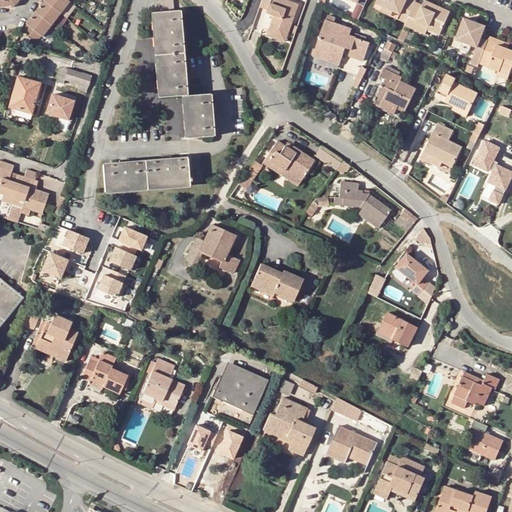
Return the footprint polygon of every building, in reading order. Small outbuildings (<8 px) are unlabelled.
[(44,0),(35,12),(51,25),(60,14),(44,0)] [(43,0),(44,0),(60,14),(69,1),(67,0),(43,0)] [(165,0),(160,0),(161,12),(173,11),(172,0),(165,0)] [(272,17),(268,29),(287,36),(298,4),(285,0),(261,0),(259,8),(265,11),(264,14),(272,17)] [(377,0),(376,3),(383,5),(393,10),(400,13),(398,17),(407,21),(416,1),(416,0),(377,0)] [(405,24),(412,28),(415,21),(429,27),(428,30),(440,35),(449,13),(442,10),(444,6),(429,0),(424,0),(423,4),(416,1),(407,21),(405,24)] [(350,17),(358,20),(365,6),(357,2),(350,17)] [(391,14),(393,10),(383,5),(381,9),(391,14)] [(173,11),(161,12),(151,12),(153,38),(155,54),(182,52),(179,10),(173,11)] [(42,37),(43,35),(49,27),(51,25),(35,12),(25,23),(26,24),(41,36),(42,37)] [(486,26),(463,18),(455,41),(476,48),(470,64),(478,68),(480,63),(488,41),(482,38),(486,26)] [(324,52),(341,58),(345,48),(350,50),(349,55),(363,60),(369,42),(349,35),(352,28),(325,19),(317,43),(313,41),(311,47),(315,49),(313,55),(322,58),(324,52)] [(427,34),(428,30),(429,27),(415,21),(412,28),(427,34)] [(36,42),(41,36),(26,24),(22,31),(36,42)] [(58,32),(49,27),(43,35),(53,41),(58,32)] [(284,43),(287,36),(268,29),(265,36),(284,43)] [(487,67),(497,71),(508,75),(511,64),(511,51),(506,49),(501,48),(503,42),(489,37),(488,41),(480,63),(488,66),(487,67)] [(393,52),(396,44),(389,41),(385,48),(393,52)] [(158,97),(183,95),(186,95),(182,52),(155,54),(158,97)] [(324,52),(322,58),(340,64),(341,58),(324,52)] [(9,64),(7,73),(15,76),(17,66),(10,64),(9,64)] [(368,68),(362,66),(353,84),(359,87),(368,68)] [(474,68),(466,66),(464,72),(466,74),(471,75),(474,68)] [(62,83),(64,79),(67,68),(64,67),(59,69),(56,82),(62,83)] [(72,69),(67,68),(64,79),(81,85),(88,87),(92,75),(72,69)] [(383,68),(379,76),(388,81),(384,90),(380,88),(377,95),(383,98),(382,101),(397,109),(399,105),(406,109),(416,88),(401,81),(402,77),(383,68)] [(506,80),(508,75),(497,71),(496,76),(506,80)] [(456,79),(447,75),(439,91),(448,95),(445,102),(454,107),(469,113),(478,94),(454,83),(456,79)] [(30,113),(32,113),(40,83),(18,77),(9,106),(17,109),(30,113)] [(67,121),(74,99),(49,91),(42,112),(67,121)] [(209,94),(186,95),(183,95),(186,138),(213,136),(209,94)] [(395,113),(397,109),(382,101),(380,106),(395,113)] [(466,118),(469,113),(454,107),(452,111),(466,118)] [(509,116),(511,111),(502,107),(499,112),(509,116)] [(29,119),(30,113),(17,109),(15,115),(29,119)] [(438,124),(424,153),(443,162),(453,167),(463,147),(449,140),(453,132),(438,124)] [(474,135),(470,144),(475,147),(480,137),(474,135)] [(284,145),(277,140),(262,162),(271,168),(273,165),(275,167),(278,163),(303,178),(314,161),(293,147),(291,149),(284,145)] [(501,149),(486,142),(475,165),(489,172),(490,170),(494,172),(489,183),(497,187),(490,201),(499,205),(511,179),(511,172),(498,166),(493,164),(496,159),(501,149)] [(314,155),(335,170),(337,166),(342,160),(320,146),(314,155)] [(424,153),(422,157),(441,166),(443,162),(424,153)] [(147,189),(189,186),(188,173),(186,158),(145,161),(147,189)] [(0,193),(4,195),(24,201),(22,208),(31,211),(42,214),(44,208),(47,201),(49,193),(33,188),(29,187),(32,179),(24,176),(17,174),(15,182),(8,180),(14,165),(0,159),(0,193)] [(255,160),(250,168),(257,172),(262,165),(255,160)] [(349,166),(342,160),(337,166),(344,172),(349,166)] [(145,161),(103,165),(105,193),(147,189),(145,161)] [(275,167),(273,165),(271,168),(298,186),(303,178),(278,163),(275,167)] [(250,168),(245,174),(252,179),(257,172),(250,168)] [(27,169),(24,176),(32,179),(35,180),(37,173),(27,169)] [(201,172),(188,173),(189,186),(202,185),(201,172)] [(252,179),(245,174),(238,184),(245,189),(252,179)] [(361,191),(357,190),(357,183),(339,182),(338,198),(334,197),(334,204),(342,205),(359,207),(362,209),(381,222),(390,210),(368,194),(361,194),(361,191)] [(2,201),(22,208),(24,201),(4,195),(2,201)] [(312,215),(318,205),(313,202),(306,211),(312,215)] [(29,216),(31,211),(22,208),(21,213),(29,216)] [(377,228),(381,222),(362,209),(358,214),(377,228)] [(235,235),(213,225),(204,243),(196,239),(186,260),(193,264),(200,251),(223,262),(221,267),(233,273),(239,260),(235,259),(226,255),(227,252),(235,235)] [(81,253),(88,236),(59,226),(53,243),(81,253)] [(430,240),(423,228),(417,236),(416,239),(431,243),(430,240)] [(155,239),(150,237),(146,245),(151,247),(155,239)] [(118,252),(120,251),(119,243),(97,244),(98,261),(99,274),(96,274),(97,283),(120,281),(118,252)] [(416,284),(411,290),(418,295),(427,283),(421,278),(427,270),(405,253),(395,267),(416,284)] [(160,269),(163,261),(157,258),(154,266),(160,269)] [(90,274),(96,274),(99,274),(98,261),(90,261),(90,274)] [(283,271),(282,273),(260,264),(251,285),(272,295),(274,293),(294,301),(303,280),(283,271)] [(374,277),(368,290),(377,295),(384,281),(374,277)] [(0,323),(22,297),(0,278),(0,323)] [(427,283),(418,295),(428,303),(434,288),(427,283)] [(377,295),(368,290),(367,294),(375,298),(377,295)] [(27,310),(32,312),(34,307),(38,300),(33,298),(27,310)] [(26,313),(21,322),(33,328),(37,318),(26,313)] [(387,313),(379,329),(393,336),(391,340),(406,347),(416,328),(387,313)] [(78,332),(69,329),(72,323),(54,315),(50,324),(47,322),(36,348),(65,362),(78,332)] [(107,323),(102,336),(116,342),(121,329),(107,323)] [(379,329),(375,335),(390,343),(391,340),(393,336),(379,329)] [(102,386),(118,393),(126,376),(111,369),(115,359),(101,353),(97,363),(89,360),(81,377),(89,380),(90,377),(104,383),(102,386)] [(154,402),(157,398),(175,406),(185,386),(168,378),(172,370),(156,362),(155,365),(150,362),(144,374),(149,376),(140,397),(154,404),(154,402)] [(252,412),(266,381),(229,364),(215,395),(252,412)] [(464,372),(453,395),(475,405),(476,403),(484,406),(491,389),(495,390),(500,380),(486,374),(483,380),(481,386),(471,382),(474,376),(464,372)] [(471,382),(481,386),(483,380),(474,376),(471,382)] [(101,389),(102,386),(104,383),(90,377),(89,380),(88,383),(101,389)] [(287,397),(292,385),(280,379),(275,391),(287,397)] [(300,387),(309,392),(313,385),(303,380),(300,387)] [(319,389),(313,385),(309,392),(316,395),(319,389)] [(140,397),(137,402),(152,409),(154,404),(140,397)] [(302,422),(308,409),(283,397),(275,414),(271,413),(265,426),(292,439),(287,448),(303,456),(316,428),(302,422)] [(175,406),(157,398),(154,402),(173,410),(175,406)] [(333,408),(349,415),(354,406),(338,398),(333,408)] [(488,426),(475,420),(472,427),(478,430),(469,449),(495,461),(503,441),(485,433),(488,426)] [(203,455),(212,430),(193,423),(183,448),(203,455)] [(341,431),(338,437),(336,436),(335,436),(327,454),(345,463),(348,457),(352,448),(357,451),(355,455),(369,461),(377,444),(340,426),(339,430),(341,431)] [(438,456),(439,452),(425,445),(424,450),(438,456)] [(357,451),(352,448),(348,457),(367,466),(369,461),(355,455),(357,451)] [(388,462),(399,466),(401,460),(391,456),(388,462)] [(390,493),(393,486),(407,493),(409,490),(418,494),(425,478),(420,476),(425,467),(403,457),(401,460),(399,466),(388,462),(376,489),(389,495),(390,493)] [(417,497),(407,493),(393,486),(390,493),(414,504),(417,497)] [(436,511),(487,511),(492,497),(476,491),(475,495),(448,487),(443,501),(440,500),(436,511)] [(386,501),(389,495),(376,489),(373,495),(386,501)]
